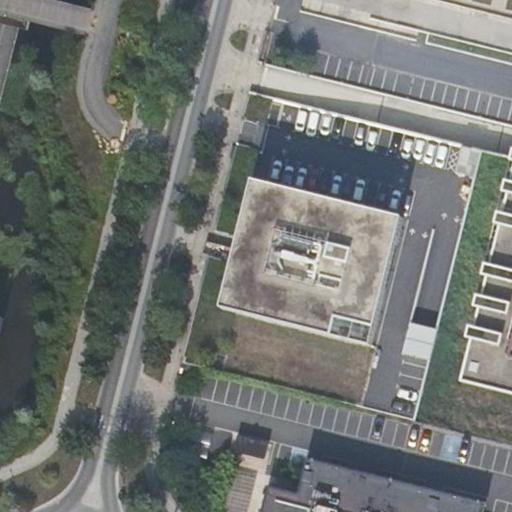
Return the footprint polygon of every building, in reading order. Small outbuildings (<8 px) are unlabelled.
[(511,179),(463,383),(511,395),(511,179)] [(223,310),(374,347),(405,218),(267,184),(254,181),(234,265),(223,310)] [(405,355),(433,361),(439,328),(411,323),(405,355)] [(187,457),(205,462),(212,435),(194,430),(187,457)] [(234,451),(266,459),(269,444),(238,436),(234,451)] [(484,511),(487,502),(308,458),(299,494),(269,487),(263,511),(484,511)]
